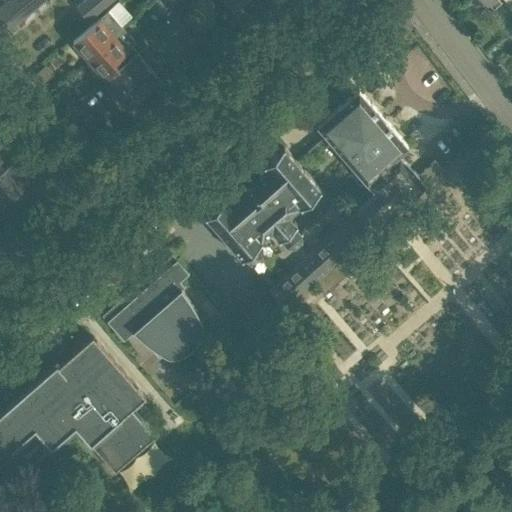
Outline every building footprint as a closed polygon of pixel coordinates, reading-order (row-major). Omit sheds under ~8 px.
[(0,0),(0,32),(4,38),(48,0),(0,0)] [(84,0),(77,6),(88,19),(110,0),(84,0)] [(226,0),(238,13),(244,13),(251,7),(252,1),(251,0),(226,0)] [(200,44),(210,36),(185,3),(175,11),(200,44)] [(100,17),(74,41),(76,44),(75,46),(81,52),(83,52),(90,60),(106,46),(104,44),(123,26),(108,10),(100,17)] [(106,46),(90,60),(98,68),(97,70),(102,76),(105,76),(107,78),(123,65),(117,59),(133,45),(137,42),(123,26),(104,44),(106,46)] [(107,78),(107,79),(118,91),(112,96),(124,109),(161,76),(152,66),(157,62),(150,55),(146,59),(133,45),(117,59),(123,65),(107,78)] [(360,88),(319,124),(327,134),(346,155),(378,191),(359,209),(360,210),(349,219),(365,237),(444,168),(437,160),(420,174),(400,153),(409,144),(360,88)] [(0,159),(12,148),(0,134),(0,159)] [(322,188),(297,160),(285,146),(265,163),(269,167),(230,202),(226,197),(206,215),(243,257),(262,240),(260,237),(271,227),(279,237),(281,235),(287,242),(290,242),(295,243),(296,245),(297,244),(297,242),(301,238),(303,239),(304,238),(302,237),(302,230),(304,230),(304,228),(302,229),(297,223),(298,222),(290,213),(301,203),(302,205),(322,188)] [(0,212),(5,218),(23,202),(15,193),(33,178),(17,160),(0,175),(0,212)] [(286,307),(365,237),(349,219),(270,289),(286,307)] [(177,258),(107,320),(123,338),(133,329),(139,336),(148,345),(168,356),(170,356),(172,357),(177,356),(180,355),(183,354),(189,351),(192,348),(197,343),(199,340),(202,334),(203,331),(203,329),(203,323),(201,318),(192,303),(186,293),(189,290),(179,279),(188,271),(177,258)] [(253,317),(240,328),(250,338),(279,312),(270,301),(253,317)] [(146,396),(93,335),(59,366),(57,364),(0,413),(0,464),(4,461),(18,477),(76,427),(115,472),(156,436),(132,408),(146,396)] [(298,418),(287,428),(296,438),(307,429),(298,418)] [(337,511),(346,511),(359,501),(348,489),(330,504),(337,511)]
